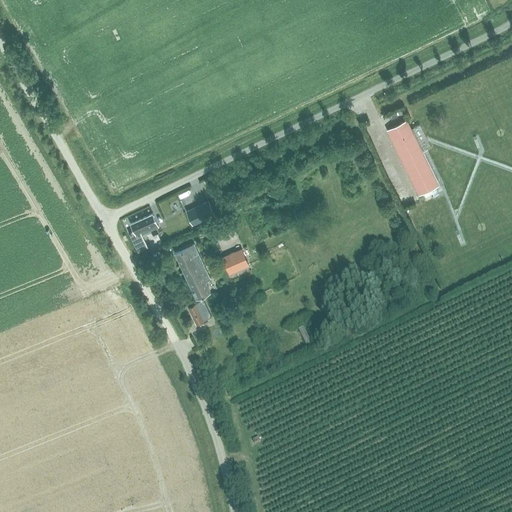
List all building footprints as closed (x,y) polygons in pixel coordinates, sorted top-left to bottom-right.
[(407,119),(405,120),(387,129),(419,194),(423,192),(425,196),(430,194),(438,190),(436,186),(439,185),(407,119)] [(215,214),(209,200),(187,210),(193,224),(215,214)] [(159,226),(153,213),(130,223),(133,230),(129,232),(138,252),(149,246),(148,246),(142,234),(159,226)] [(283,241),(269,247),(273,256),(287,250),(283,241)] [(195,243),(176,252),(198,298),(212,291),(207,280),(212,278),(195,243)] [(241,249),(223,257),(230,272),(248,264),(241,249)] [(204,299),(188,307),(196,323),(212,316),(204,299)]
